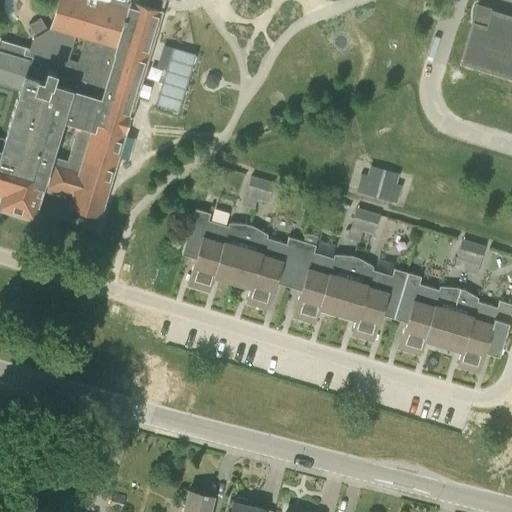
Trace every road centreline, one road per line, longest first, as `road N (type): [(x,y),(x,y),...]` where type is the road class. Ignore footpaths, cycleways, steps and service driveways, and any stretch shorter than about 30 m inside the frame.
road 1 (residential): [(0,256),(471,399),(499,393),(511,369)]
road 2 (tertiary): [(511,509),(0,372)]
road 3 (residential): [(456,0),(429,80),(430,105),(458,131),(511,147)]
